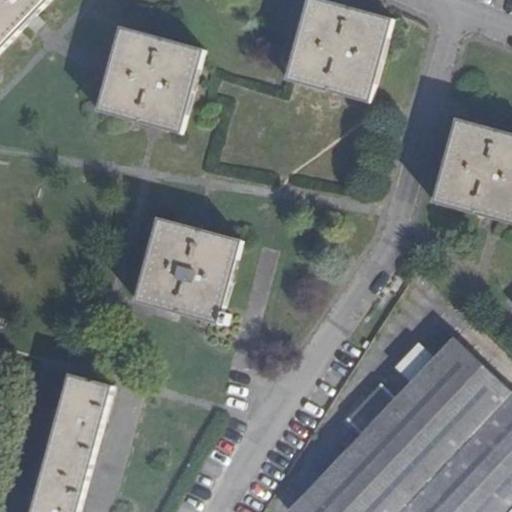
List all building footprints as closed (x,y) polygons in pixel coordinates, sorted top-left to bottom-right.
[(0,0),(0,58),(55,0),(0,0)] [(313,0),(291,82),(376,104),(396,22),(320,0),(313,0)] [(157,129),(185,136),(207,53),(124,30),(102,114),(157,129)] [(437,204),(511,225),(511,135),(460,122),(437,204)] [(225,327),(247,243),(164,221),(141,303),(225,327)] [(415,383),(401,398),(366,434),(294,511),(511,511),(511,394),(454,340),(436,360),(421,347),(401,370),(415,383)] [(37,511),(84,511),(118,388),(74,377),(37,511)] [(353,421),(366,434),(401,398),(387,384),(353,421)]
